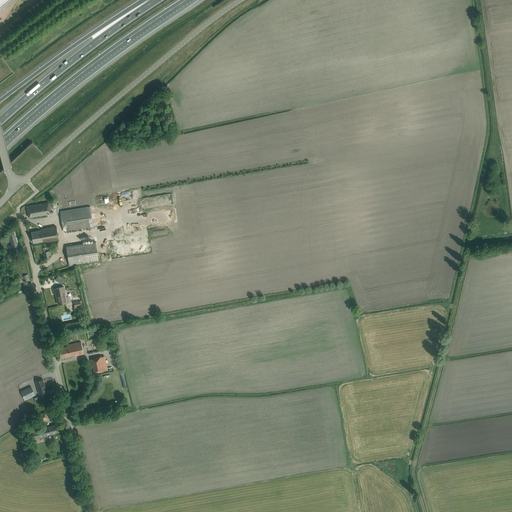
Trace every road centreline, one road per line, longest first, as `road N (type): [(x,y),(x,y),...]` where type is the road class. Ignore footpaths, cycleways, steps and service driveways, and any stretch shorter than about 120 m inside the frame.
road 1 (track): [(479,0),(496,135),(417,463),(426,511)]
road 2 (unclassified): [(86,511),(18,214)]
road 3 (track): [(36,192),(213,30),(260,0)]
road 4 (unclassified): [(16,187),(242,0)]
road 5 (motorway): [(0,142),(88,67),(186,0)]
road 6 (motorway): [(156,0),(0,120)]
road 7 (motorway): [(151,0),(0,99)]
